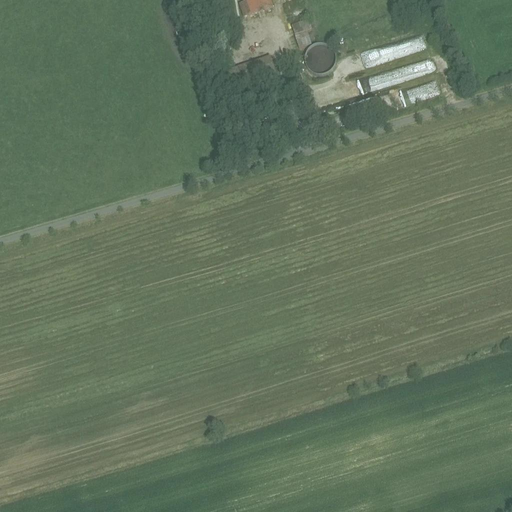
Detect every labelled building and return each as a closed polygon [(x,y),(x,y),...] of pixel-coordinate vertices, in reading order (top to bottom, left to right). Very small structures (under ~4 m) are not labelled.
[(246,0),(248,6),(240,8),(244,21),(276,11),(272,0),(246,0)] [(312,23),(295,29),(299,40),(311,36),(316,34),(312,23)] [(314,45),(311,36),(299,40),(297,40),(302,53),(315,48),(314,45)] [(408,52),(415,53),(416,39),(409,38),(408,52)] [(331,78),(336,74),(339,69),(340,63),(338,56),(334,52),(329,48),(322,48),(316,49),(311,53),(308,58),(307,65),(309,71),(313,76),(318,79),(325,80),(331,78)] [(279,77),(273,59),(233,72),(224,75),(231,97),(248,91),(247,88),(272,79),(279,77)]
